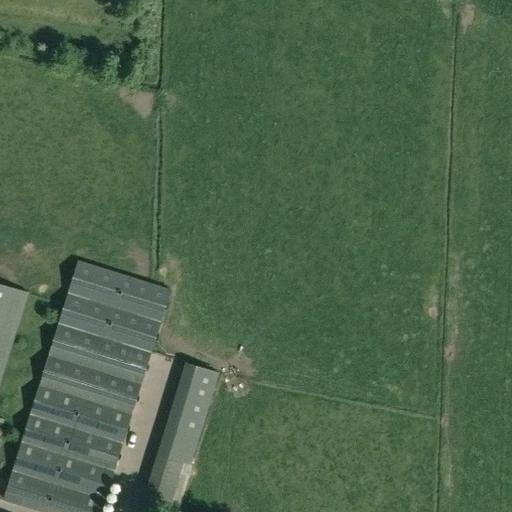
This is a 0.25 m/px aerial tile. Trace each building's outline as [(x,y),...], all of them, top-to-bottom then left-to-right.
[(138,296),(169,303),(176,278),(145,270),(138,296)] [(0,379),(27,294),(0,285),(0,379)] [(3,501),(38,511),(101,511),(132,413),(39,384),(3,501)] [(159,453),(185,461),(192,463),(201,432),(169,422),(159,453)] [(158,452),(139,511),(168,511),(185,461),(159,453),(158,452)]
